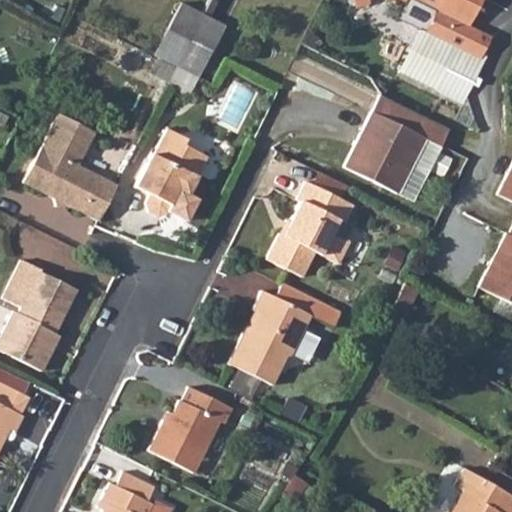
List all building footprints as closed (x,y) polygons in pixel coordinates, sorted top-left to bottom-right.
[(178,0),(152,52),(175,64),(202,12),(179,0),(178,0)] [(381,0),(397,8),(392,19),(416,31),(474,60),(478,53),(484,39),(462,28),(476,0),(381,0)] [(175,64),(195,75),(198,76),(225,24),(202,12),(175,64)] [(474,60),(416,31),(396,73),(462,103),(485,56),(478,53),(474,60)] [(166,82),(187,93),(195,75),(175,64),(166,82)] [(375,94),(341,167),(411,200),(424,173),(408,165),(421,137),(437,145),(445,129),(375,94)] [(34,147),(59,160),(71,163),(86,134),(48,115),(34,147)] [(128,184),(146,192),(143,199),(145,209),(157,213),(164,210),(176,190),(182,193),(201,157),(160,134),(151,151),(147,149),(128,184)] [(437,145),(421,137),(408,165),(424,173),(426,167),(440,174),(448,157),(434,150),(437,145)] [(15,184),(94,223),(112,187),(71,166),(71,163),(59,160),(34,147),(15,184)] [(511,205),(511,159),(494,197),(511,205)] [(345,205),(296,182),(285,202),(291,205),(275,238),(270,235),(257,261),(294,279),(307,253),(331,265),(342,242),(338,240),(344,227),(336,223),(345,205)] [(511,240),(506,237),(501,235),(475,289),(511,307),(511,240)] [(0,330),(0,354),(37,372),(49,350),(39,345),(44,334),(49,337),(62,309),(71,292),(35,275),(36,272),(17,262),(0,294),(0,301),(16,309),(13,317),(7,315),(0,330)] [(254,380),(267,386),(278,362),(286,358),(306,317),(306,316),(327,326),(335,312),(276,283),(270,296),(256,290),(255,293),(245,311),(253,316),(242,339),(236,336),(222,364),(235,370),(254,380)] [(389,310),(409,320),(422,299),(401,289),(389,310)] [(225,390),(245,399),(254,380),(235,370),(225,390)] [(0,429),(8,434),(17,414),(4,409),(12,392),(0,386),(0,429)] [(142,454),(187,476),(213,421),(219,424),(228,407),(185,387),(179,401),(174,399),(161,427),(156,425),(142,454)] [(167,511),(169,509),(151,500),(149,505),(143,503),(150,489),(119,472),(112,485),(105,482),(95,501),(103,505),(99,511),(167,511)] [(462,511),(482,484),(463,474),(454,490),(461,496),(454,506),(451,511),(462,511)] [(462,511),(511,511),(511,499),(497,491),(482,484),(462,511)]
